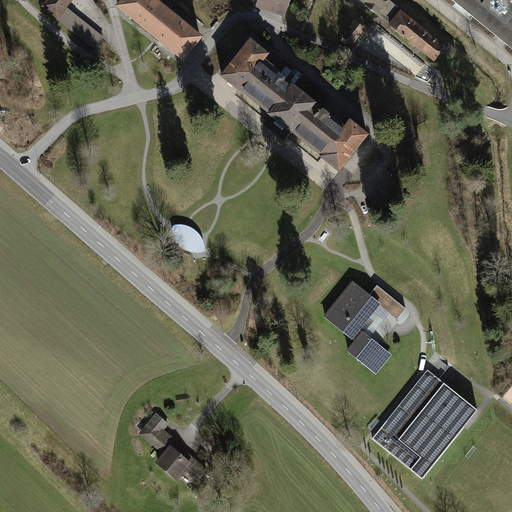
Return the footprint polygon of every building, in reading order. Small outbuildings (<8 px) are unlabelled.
[(71,0),(48,0),(44,6),(57,17),(65,8),(71,0)] [(200,38),(153,0),(123,0),(118,7),(183,59),(200,38)] [(260,0),(280,7),(287,10),(290,0),(260,0)] [(360,0),(366,4),(365,5),(378,16),(379,15),(391,24),(390,26),(404,37),(405,36),(434,60),(444,48),(401,13),(402,12),(388,0),(386,2),(383,0),(360,0)] [(511,0),(452,0),(511,48),(511,0)] [(57,17),(57,18),(95,49),(103,39),(65,8),(57,17)] [(363,30),(354,23),(343,38),(352,45),(363,30)] [(251,41),(222,77),(239,90),(240,89),(270,113),(269,115),(281,124),(291,133),(292,131),(323,156),(322,157),(339,171),(367,136),(350,122),(345,128),(329,116),(329,115),(323,110),(322,110),(285,80),(285,79),(283,78),(279,75),(286,66),(268,52),(266,54),(251,41)] [(477,123),(465,119),(463,126),(476,129),(477,123)] [(333,236),(327,239),(325,245),(328,252),(334,254),(340,251),(343,245),(340,238),(333,236)] [(369,296),(353,283),(325,317),(351,338),(352,337),(356,341),(348,351),(367,366),(369,363),(376,369),(389,354),(370,338),(364,333),(363,333),(358,329),(368,317),(378,304),(389,313),(397,319),(405,309),(377,286),(369,296)] [(364,333),(370,338),(389,313),(378,304),(368,317),(374,321),(364,333)] [(397,429),(438,378),(427,370),(387,421),(397,429)] [(477,410),(438,378),(397,429),(387,421),(372,438),(422,478),(477,410)] [(167,424),(156,415),(143,431),(154,440),(155,439),(168,450),(158,462),(177,477),(184,468),(198,480),(207,470),(175,443),(176,441),(163,430),(167,424)]
